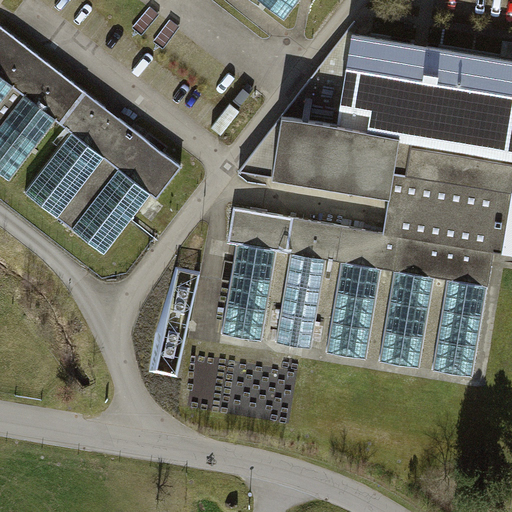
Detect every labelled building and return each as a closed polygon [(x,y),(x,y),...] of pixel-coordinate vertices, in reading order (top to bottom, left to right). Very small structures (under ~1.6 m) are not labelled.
[(298,0),(260,0),(284,19),(298,0)] [(87,93),(0,25),(0,75),(14,86),(26,95),(57,119),(63,124),(87,93)] [(511,60),(345,33),(282,116),(239,170),(390,195),(384,232),(234,207),(228,241),(237,243),(278,250),(291,252),(327,258),(342,261),(382,267),(395,270),(436,276),(448,278),(488,285),(494,251),(502,252),(511,191),(511,60)] [(0,75),(0,104),(14,86),(0,75)] [(0,128),(26,95),(14,86),(0,104),(0,128)] [(181,165),(87,93),(63,124),(72,132),(105,157),(123,171),(151,192),(157,197),(181,165)] [(57,119),(26,95),(0,128),(0,172),(10,180),(57,119)] [(58,217),(105,157),(72,132),(25,192),(58,217)] [(123,171),(105,157),(58,217),(76,231),(123,171)] [(151,192),(123,171),(76,231),(104,253),(151,192)] [(278,250),(237,243),(222,333),(262,340),(278,250)] [(327,258),(291,252),(276,342),(312,348),(327,258)] [(382,267),(342,261),(326,352),(367,359),(382,267)] [(156,332),(150,372),(178,378),(200,272),(176,266),(156,332)] [(436,276),(395,270),(379,360),(420,367),(436,276)] [(488,285),(448,278),(432,369),(473,376),(488,285)]
